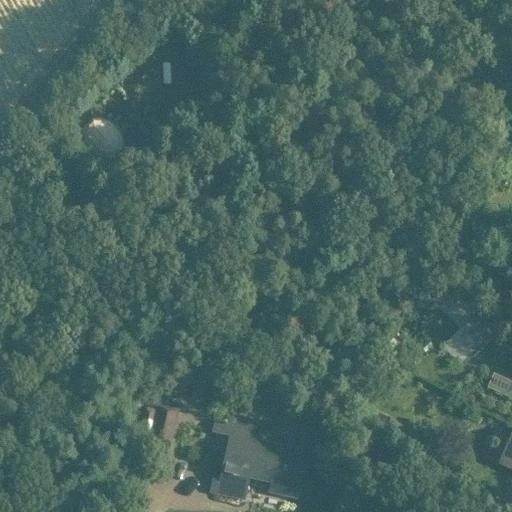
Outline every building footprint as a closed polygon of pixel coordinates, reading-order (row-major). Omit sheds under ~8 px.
[(447,302),(438,312),(458,331),(465,324),(466,326),(452,338),(473,361),(487,348),(500,338),(475,311),(466,319),(447,302)] [(511,385),(492,377),(486,391),(511,403),(511,385)] [(170,445),(174,426),(178,413),(159,409),(158,413),(147,411),(144,413),(139,431),(142,435),(152,437),(151,441),(170,445)] [(490,427),(493,420),(474,411),(471,417),(475,419),(472,422),(473,426),(475,429),(479,429),(483,427),(483,423),(490,427)] [(378,416),(367,437),(390,450),(402,428),(378,416)] [(222,476),(218,495),(244,501),(249,478),(273,483),(270,495),(296,500),(299,483),(312,486),(325,428),(303,423),(296,454),(260,446),(264,425),(235,419),(233,426),(230,440),(222,476)] [(511,433),(498,465),(511,471),(511,433)] [(42,495),(36,483),(14,492),(20,505),(42,495)]
